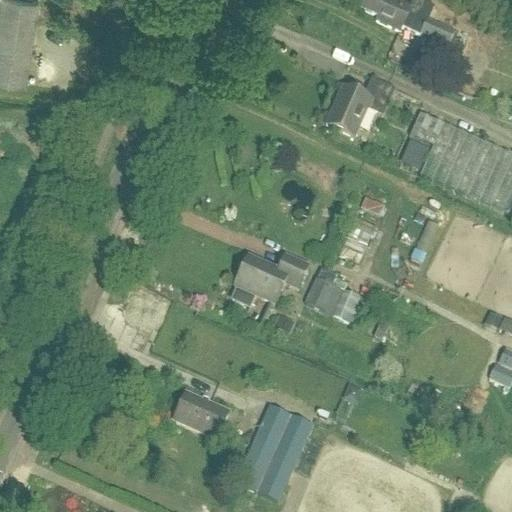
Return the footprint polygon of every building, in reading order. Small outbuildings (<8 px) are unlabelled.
[(37,1),(29,0),(0,0),(0,81),(23,85),(37,1)] [(365,0),(360,11),(377,19),(374,24),(399,35),(401,31),(434,47),(432,52),(443,57),(444,54),(452,38),(453,35),(427,23),(433,10),(413,1),(409,9),(389,0),(365,0)] [(383,120),(394,93),(370,82),(362,101),(341,92),(325,129),(353,142),(366,113),(383,120)] [(511,221),(511,159),(419,118),(409,140),(432,151),(419,180),(511,221)] [(355,231),(377,239),(382,227),(359,219),(355,231)] [(284,260),(278,274),(246,261),(233,289),(236,291),(231,303),(248,311),(254,298),(275,308),(284,287),(298,292),(307,270),(284,260)] [(316,283),(304,309),(332,321),(344,295),(316,283)] [(500,323),(490,318),(487,324),(497,329),(500,323)] [(511,330),(511,327),(504,324),(499,334),(509,338),(511,330)] [(381,325),(375,340),(382,343),(388,328),(381,325)] [(498,366),(511,372),(511,357),(504,354),(498,366)] [(507,392),(511,381),(511,378),(495,371),(489,383),(507,392)] [(229,416),(189,397),(187,402),(184,401),(176,417),(179,419),(176,426),(216,444),(229,416)] [(269,414),(235,491),(278,510),(289,485),(267,475),(291,423),(269,414)] [(291,426),(273,472),(292,479),(311,433),(291,426)]
